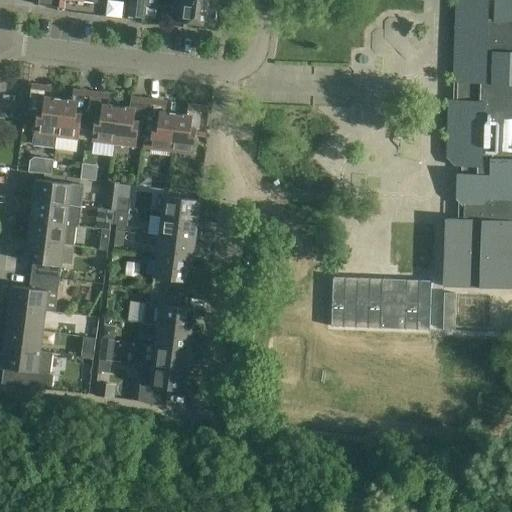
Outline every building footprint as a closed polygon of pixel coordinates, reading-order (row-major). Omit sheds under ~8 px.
[(129,0),(127,15),(143,17),(145,0),(129,0)] [(217,4),(185,0),(174,0),(172,25),(195,28),(196,24),(214,26),(217,4)] [(511,0),(456,0),(454,82),(457,82),(456,100),(449,100),(447,158),(455,166),(461,166),(461,173),(457,173),(456,198),(463,206),(464,206),(482,207),(491,198),(500,198),(511,198),(511,0)] [(56,136),(61,98),(46,96),(47,85),(32,83),(28,113),(37,114),(33,145),(56,148),(57,136),(56,136)] [(87,129),(91,91),(78,89),(77,100),(61,98),(56,136),(57,136),(78,139),(80,128),(87,129)] [(114,144),(119,106),(103,104),(105,93),(91,91),(87,129),(93,129),(92,141),(114,144)] [(144,136),(149,99),(136,97),(134,108),(119,106),(114,144),(136,147),(137,135),(144,136)] [(144,136),(143,148),(149,149),(172,151),(176,113),(161,111),(162,101),(149,99),(144,136)] [(176,113),(172,151),(193,154),(196,135),(205,136),(209,107),(193,105),(192,115),(176,113)] [(42,162),(40,173),(51,175),(53,160),(46,159),(42,162)] [(84,176),(99,177),(99,165),(85,164),(84,176)] [(36,179),(33,199),(81,206),(84,185),(36,179)] [(107,209),(115,210),(117,196),(119,184),(111,182),(107,209)] [(162,216),(197,220),(200,200),(164,195),(162,216)] [(117,196),(115,210),(127,212),(129,198),(117,196)] [(511,198),(500,198),(491,198),(482,207),(464,206),(464,219),(446,219),(443,287),(511,288),(511,198)] [(81,206),(33,199),(31,220),(77,226),(79,226),(81,206)] [(113,224),(115,210),(107,209),(105,223),(113,224)] [(127,212),(115,210),(113,224),(117,224),(116,231),(124,232),(127,212)] [(162,216),(159,236),(194,241),(197,220),(162,216)] [(31,220),(28,240),(64,244),(74,246),(77,226),(31,220)] [(109,230),(101,229),(99,250),(106,251),(109,230)] [(124,232),(116,231),(114,245),(122,246),(124,232)] [(159,236),(156,256),(192,261),(194,241),(159,236)] [(31,275),(59,278),(64,244),(28,240),(25,261),(33,262),(31,275)] [(156,256),(152,290),(180,294),(182,281),(189,282),(192,261),(156,256)] [(58,292),(59,278),(31,275),(29,287),(12,285),(9,306),(45,311),(48,290),(58,292)] [(330,288),(328,338),(427,341),(428,292),(330,288)] [(180,294),(152,290),(151,303),(146,303),(143,324),(158,326),(158,325),(193,330),(196,309),(179,307),(180,294)] [(444,293),(443,329),(454,330),(455,294),(444,293)] [(45,311),(9,306),(7,326),(42,331),(45,311)] [(116,327),(104,325),(102,339),(114,340),(116,327)] [(158,326),(155,345),(155,346),(190,350),(193,330),(158,325),(158,326)] [(42,331),(7,326),(4,347),(40,351),(42,331)] [(87,337),(84,336),(82,348),(94,349),(96,338),(87,337)] [(114,340),(102,339),(99,359),(110,360),(113,361),(115,340),(114,340)] [(141,364),(188,370),(190,350),(155,346),(155,345),(143,344),(141,364)] [(4,347),(2,367),(21,370),(21,374),(20,384),(51,388),(52,378),(52,372),(51,372),(54,353),(40,351),(4,347)] [(110,360),(99,359),(98,370),(108,372),(110,360)] [(138,364),(137,377),(139,379),(141,379),(139,389),(137,401),(144,402),(166,405),(166,404),(167,393),(168,389),(185,391),(188,370),(141,364),(138,364)] [(97,382),(95,394),(113,397),(115,385),(97,382)]
